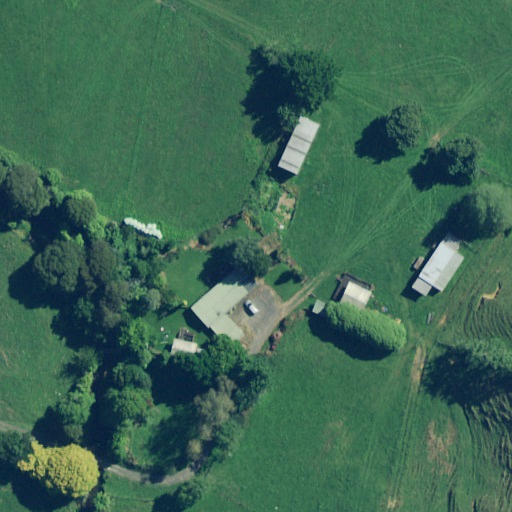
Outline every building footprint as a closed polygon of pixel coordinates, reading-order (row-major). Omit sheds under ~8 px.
[(320,126),(302,117),(278,166),(296,175),(320,126)] [(442,292),(464,258),(454,252),(464,236),(451,227),(411,288),(425,297),(433,286),(442,292)] [(258,286),(242,266),(191,308),(208,328),(210,326),(228,349),(243,337),(224,314),(258,286)] [(372,288),(350,279),(340,304),(362,313),(372,288)] [(328,306),(317,301),(311,312),(322,317),(328,306)]
